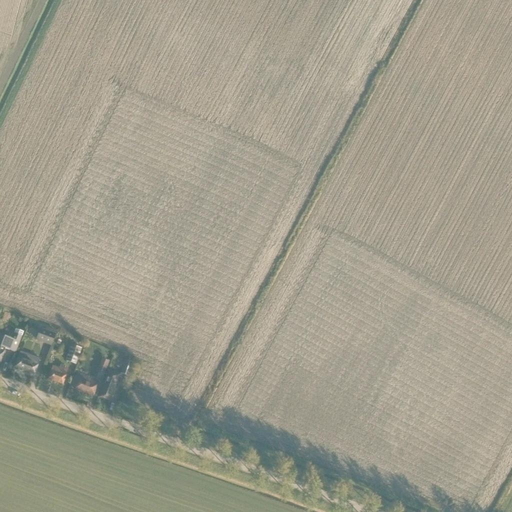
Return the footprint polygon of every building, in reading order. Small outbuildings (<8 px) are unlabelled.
[(2,319),(10,320),(11,312),(3,311),(2,319)] [(40,328),(35,340),(52,346),(57,331),(46,327),(45,329),(40,328)] [(15,351),(22,333),(15,330),(12,338),(0,333),(0,361),(5,348),(15,351)] [(70,344),(65,361),(77,365),(82,348),(70,344)] [(34,374),(39,361),(40,358),(20,351),(19,354),(18,357),(14,367),(34,374)] [(102,358),(97,369),(105,372),(109,361),(102,358)] [(125,360),(120,373),(128,376),(133,363),(125,360)] [(63,384),(68,368),(59,365),(58,367),(52,365),(48,379),(63,384)] [(104,383),(101,389),(98,397),(109,401),(115,386),(119,375),(116,373),(108,371),(104,383)] [(96,387),(101,389),(104,383),(79,374),(74,388),(93,395),(96,387)]
